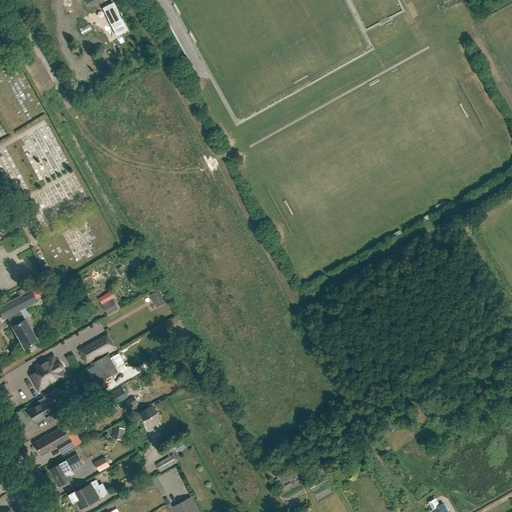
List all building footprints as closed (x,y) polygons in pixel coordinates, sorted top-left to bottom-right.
[(30,285),(32,291),(45,284),(42,279),(30,285)] [(24,293),(0,306),(0,312),(3,318),(7,316),(24,347),(37,340),(25,318),(24,319),(20,310),(37,301),(32,292),(25,296),(24,293)] [(154,302),(157,307),(166,302),(163,297),(154,302)] [(108,315),(119,309),(113,298),(102,304),(108,315)] [(108,333),(89,344),(97,358),(116,347),(108,333)] [(102,380),(103,380),(112,375),(103,357),(93,362),(102,380)] [(61,363),(60,363),(59,363),(54,365),(51,358),(40,364),(39,367),(40,370),(32,375),(38,387),(44,389),(67,377),(63,370),(63,369),(64,368),(64,367),(63,366),(63,365),(62,364),(61,363)] [(107,387),(103,380),(102,380),(97,383),(101,390),(107,387)] [(122,387),(105,397),(110,407),(127,396),(122,387)] [(36,402),(38,405),(29,410),(36,423),(48,416),(51,422),(63,416),(55,403),(50,395),(45,398),(44,397),(36,402)] [(133,396),(125,401),(129,408),(137,404),(133,396)] [(152,405),(138,413),(143,421),(157,413),(152,405)] [(64,426),(56,431),(35,443),(42,456),(59,446),(63,454),(75,446),(64,426)] [(114,427),(112,435),(122,437),(124,429),(114,427)] [(69,473),(84,464),(78,454),(50,469),(60,487),(73,480),(69,473)] [(160,472),(178,462),(173,454),(156,464),(160,472)] [(99,472),(110,466),(105,457),(94,462),(99,472)] [(81,510),(100,499),(95,489),(100,486),(96,480),(91,483),(92,484),(76,492),(76,491),(69,495),(74,503),(77,502),(81,510)] [(200,511),(192,496),(173,507),(175,511),(200,511)]
